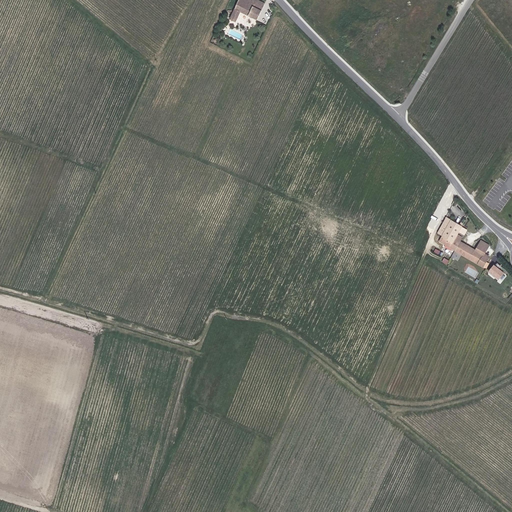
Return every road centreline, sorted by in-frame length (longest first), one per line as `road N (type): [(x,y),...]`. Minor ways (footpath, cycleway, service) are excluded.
road 1 (tertiary): [(279,0),(394,115)]
road 2 (tertiary): [(394,115),(498,231)]
road 3 (residential): [(471,0),(394,115)]
